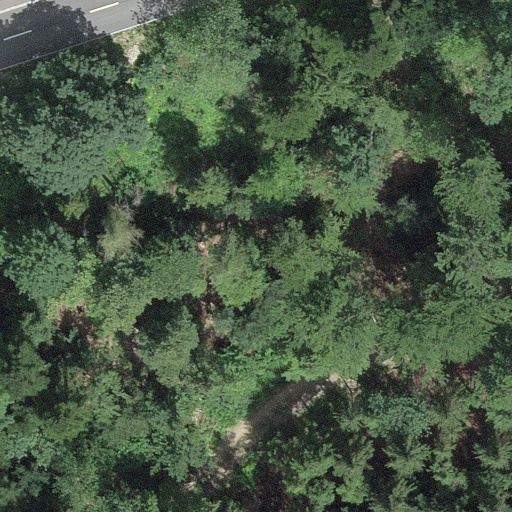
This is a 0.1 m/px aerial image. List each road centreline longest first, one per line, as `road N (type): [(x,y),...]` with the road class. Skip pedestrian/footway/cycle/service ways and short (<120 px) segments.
road 1 (track): [(175,511),(284,397),(420,327),(511,294)]
road 2 (unclassified): [(125,0),(0,40)]
